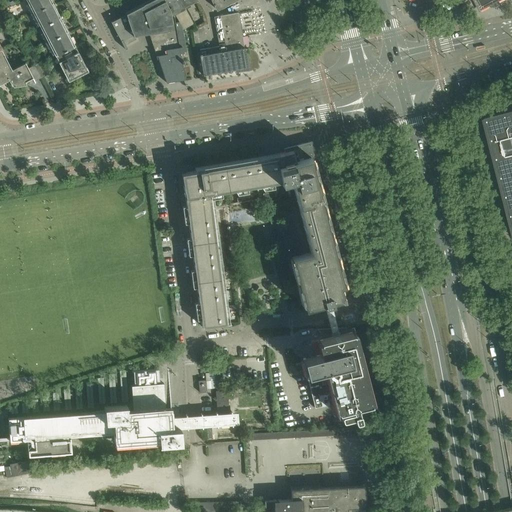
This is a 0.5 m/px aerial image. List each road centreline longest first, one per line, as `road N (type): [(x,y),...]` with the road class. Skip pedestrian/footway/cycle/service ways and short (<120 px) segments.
road 1 (residential): [(511,418),(453,137),(470,120),(477,73)]
road 2 (primary): [(410,256),(466,511)]
road 3 (primary): [(410,256),(445,511)]
road 4 (primary): [(508,511),(487,395),(449,289)]
road 5 (primary): [(486,511),(449,289)]
road 6 (tertiary): [(360,65),(144,115)]
road 7 (tertiary): [(161,139),(370,103)]
road 8 (residential): [(190,345),(161,139)]
road 9 (primary): [(449,289),(402,94)]
road 10 (residential): [(190,345),(241,339),(258,325),(298,322),(380,296)]
road 11 (primary): [(370,103),(410,256)]
road 12 (tertiary): [(6,165),(161,139)]
road 13 (residential): [(341,145),(380,296)]
road 14 (tertiary): [(144,115),(1,140)]
